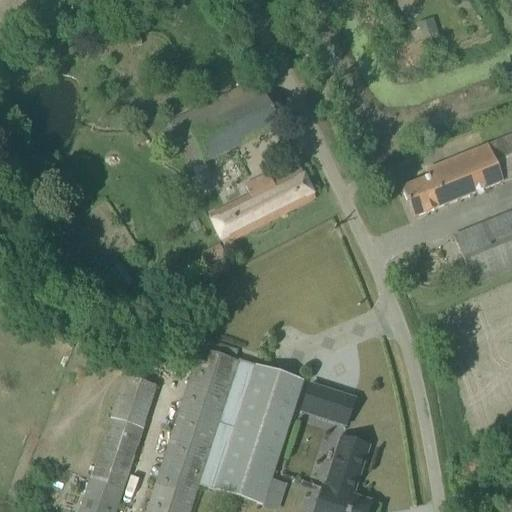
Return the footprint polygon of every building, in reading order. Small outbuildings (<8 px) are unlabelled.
[(414,45),(421,43),(422,47),(438,42),(432,20),(416,25),(418,31),(410,34),(414,45)] [(166,125),(189,172),(280,128),(257,81),(166,125)] [(161,100),(151,100),(151,109),(161,109),(161,100)] [(511,136),(427,171),(429,178),(401,190),(413,220),(511,179),(511,136)] [(243,187),(248,199),(209,218),(223,246),(315,200),(301,172),(273,186),(268,174),(243,187)] [(511,270),(511,214),(453,238),(473,286),(511,270)] [(153,276),(140,287),(152,301),(164,291),(153,276)] [(189,511),(198,486),(238,363),(199,350),(146,511),(189,511)] [(261,507),(301,384),(238,363),(198,486),(261,507)] [(114,511),(156,388),(125,378),(80,511),(114,511)] [(302,412),(345,426),(352,402),(310,388),(302,412)] [(324,489),(322,489),(314,511),(366,511),(369,504),(352,498),(368,448),(340,439),(324,489)]
